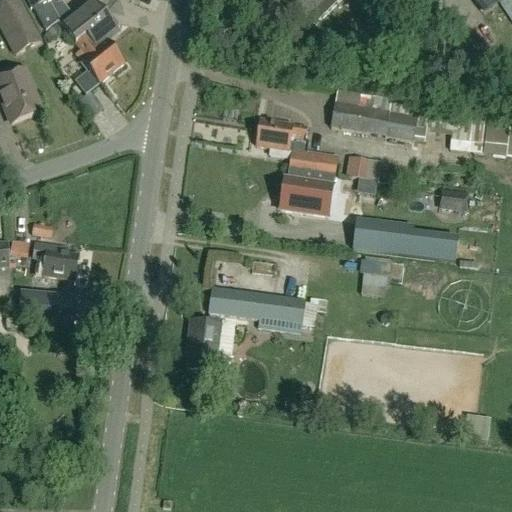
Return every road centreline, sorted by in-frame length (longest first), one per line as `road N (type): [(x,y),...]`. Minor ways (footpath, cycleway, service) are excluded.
road 1 (tertiary): [(102,511),(157,135)]
road 2 (unclassified): [(0,183),(157,135)]
road 3 (tertiary): [(157,135),(179,0)]
